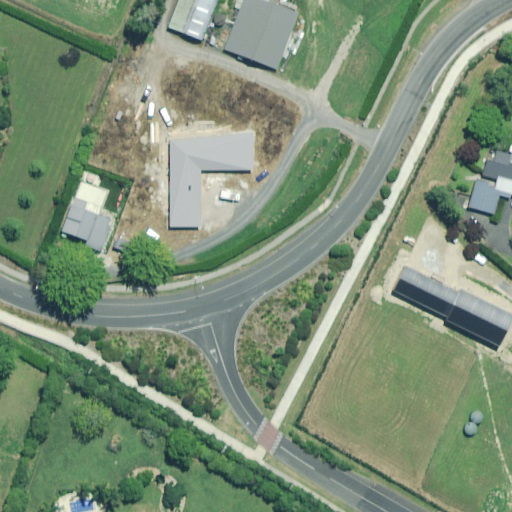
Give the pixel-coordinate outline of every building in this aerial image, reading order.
[(218,0),(180,0),(169,29),(202,42),(218,0)] [(245,0),(226,51),(240,57),(278,71),(299,16),(257,0),(245,0)] [(119,117),(108,112),(98,135),(109,140),(119,117)] [(511,152),(511,157),(484,149),(467,208),(494,216),(500,197),(511,200),(511,152)] [(107,193),(81,183),(61,232),(86,242),(84,247),(101,253),(114,220),(99,214),(107,193)] [(261,201),(230,186),(220,206),(251,222),(261,201)] [(116,239),(111,253),(138,262),(142,248),(116,239)]
